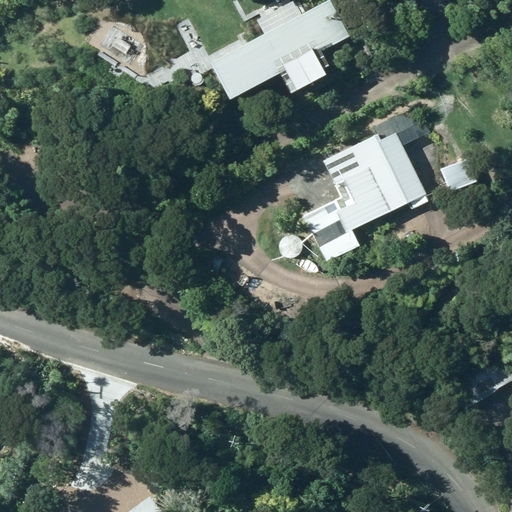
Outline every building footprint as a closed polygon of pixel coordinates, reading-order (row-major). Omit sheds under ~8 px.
[(212,60),(232,98),(351,36),(332,0),(329,0),(301,15),(292,0),(287,0),(257,16),(266,33),(212,60)] [(97,45),(134,70),(148,49),(112,24),(97,45)] [(467,69),(475,83),(489,75),(481,62),(467,69)] [(381,134),(325,163),(344,197),(305,217),(329,264),(363,246),(357,234),(413,204),(416,211),(431,203),(428,196),(430,195),(392,121),(378,128),(381,134)] [(413,140),(418,137),(419,132),(414,128),(408,131),(407,137),(413,140)] [(445,168),(456,194),(480,184),(469,158),(445,168)] [(417,222),(399,232),(407,246),(424,237),(417,222)] [(511,368),(505,356),(463,380),(475,403),(511,382),(511,368)] [(163,511),(152,497),(131,511),(163,511)]
